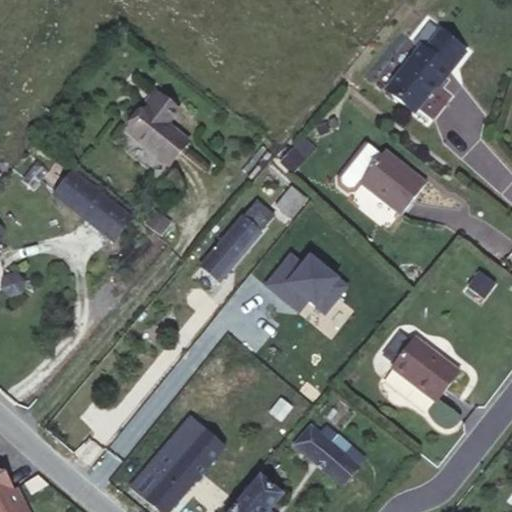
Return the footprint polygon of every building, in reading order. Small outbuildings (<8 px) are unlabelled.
[(419,49),(386,91),(413,112),(447,69),(449,70),(463,52),(428,26),(413,45),(419,49)] [(169,165),(188,142),(166,124),(178,110),(159,95),(129,132),(169,165)] [(425,185),(384,152),(381,155),(367,143),(339,178),(340,184),(347,191),(354,190),(360,182),(401,215),(425,185)] [(133,217),(73,171),(55,194),(114,240),(133,217)] [(306,199),(291,187),(275,207),(290,220),(306,199)] [(231,267),(274,215),(255,199),(213,252),(231,267)] [(289,256),(264,287),(292,309),(302,297),(324,315),(346,288),(308,257),(301,266),(289,256)] [(10,297),(22,293),(24,281),(15,273),(3,277),(0,288),(10,297)] [(383,355),(394,364),(410,343),(399,334),(383,355)] [(410,343),(394,364),(391,368),(436,402),(458,372),(414,339),(410,343)] [(168,511),(224,446),(191,418),(130,488),(157,511),(168,511)] [(358,467),(310,426),(293,446),(341,487),(358,467)] [(0,477),(0,476),(0,511),(27,511),(16,489),(12,491),(4,475),(0,477)] [(267,511),(281,496),(259,477),(229,511),(267,511)]
